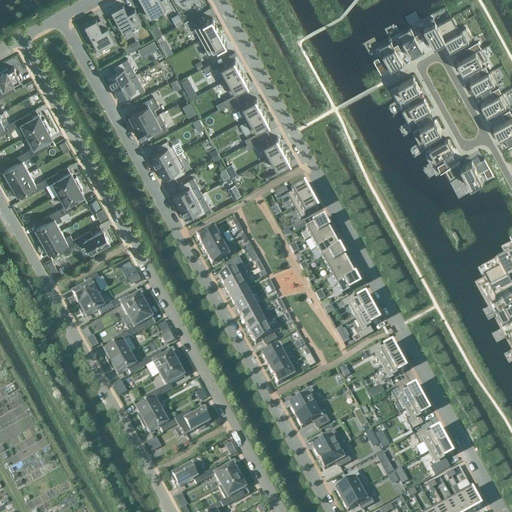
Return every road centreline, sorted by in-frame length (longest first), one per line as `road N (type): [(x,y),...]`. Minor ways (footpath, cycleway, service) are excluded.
road 1 (residential): [(221,0),(502,511)]
road 2 (residential): [(329,511),(58,18)]
road 3 (residential): [(282,511),(21,37)]
road 4 (residential): [(0,200),(170,511)]
road 5 (residential): [(485,137),(440,54),(418,66),(463,149)]
